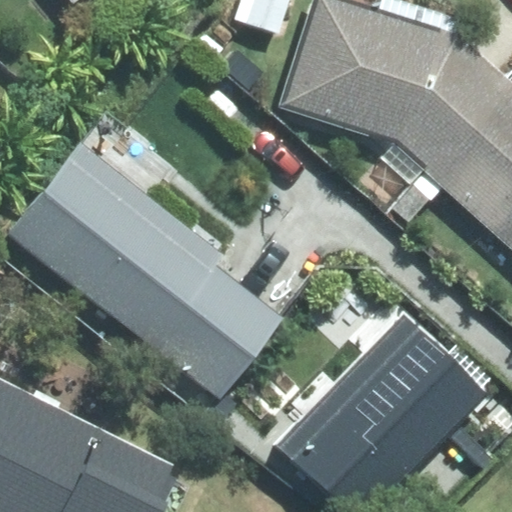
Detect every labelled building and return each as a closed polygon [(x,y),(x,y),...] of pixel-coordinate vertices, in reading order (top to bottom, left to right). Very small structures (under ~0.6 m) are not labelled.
[(57,0),(69,14),(85,0),(57,0)] [(279,0),(246,0),(238,29),(268,38),(279,0)] [(314,0),(310,0),(273,118),(392,156),(511,264),(511,95),(457,46),(314,0)] [(157,200),(262,294),(336,209),(232,116),(157,200)] [(62,190),(10,252),(81,311),(134,247),(62,190)] [(410,193),(389,216),(406,231),(427,208),(410,193)] [(314,342),(421,437),(498,350),(391,255),(314,342)] [(0,511),(165,511),(180,485),(0,394),(0,511)]
